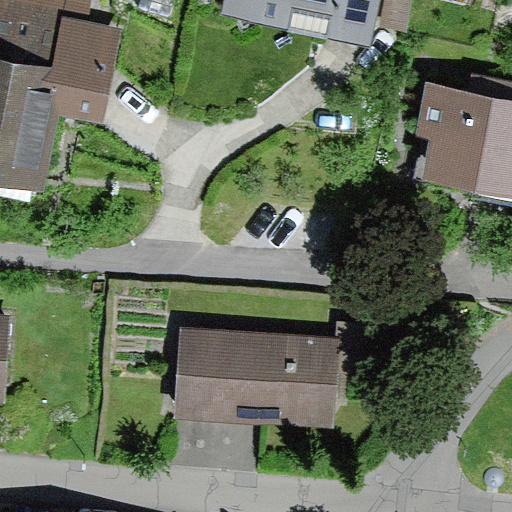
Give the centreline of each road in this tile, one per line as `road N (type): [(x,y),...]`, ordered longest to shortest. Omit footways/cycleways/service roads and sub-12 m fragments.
road 1 (residential): [(0,250),(511,274)]
road 2 (residential): [(0,477),(397,510)]
road 3 (residential): [(397,510),(427,445),(490,358),(511,348)]
